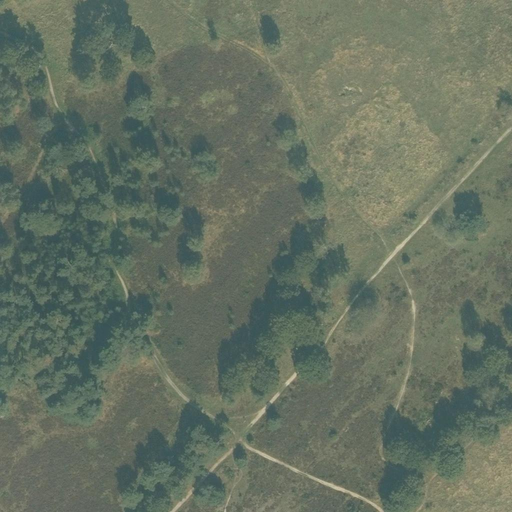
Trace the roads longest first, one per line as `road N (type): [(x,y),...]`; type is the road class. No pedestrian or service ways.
road 1 (track): [(0,34),(38,51),(54,77),(59,114),(89,141),(120,224),(142,338),(170,382),(238,440)]
road 2 (track): [(511,133),(375,273),(238,440)]
road 3 (track): [(416,511),(430,480),(511,398)]
